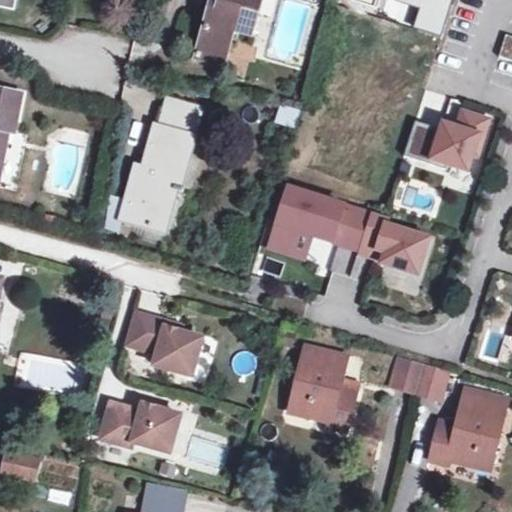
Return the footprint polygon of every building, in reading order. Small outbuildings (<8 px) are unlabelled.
[(0,0),(0,8),(19,12),(20,0),(0,0)] [(201,46),(230,54),(236,31),(253,36),(263,0),(223,0),(221,8),(213,5),(201,46)] [(402,0),(403,0),(427,8),(419,32),(442,39),(453,6),(434,0),(402,0)] [(511,61),(511,37),(507,36),(500,58),(511,61)] [(226,67),(230,54),(201,46),(198,59),(226,67)] [(0,176),(7,145),(4,145),(7,133),(15,135),(23,96),(0,91),(0,176)] [(129,201),(124,221),(164,233),(175,188),(181,190),(203,110),(169,101),(161,130),(158,129),(144,178),(136,176),(129,201)] [(282,110),(278,121),(296,126),(300,115),(282,110)] [(478,157),(490,121),(462,112),(457,129),(452,128),(451,133),(441,130),(416,122),(405,157),(447,171),(449,166),(468,172),(473,156),(478,157)] [(451,133),(452,128),(443,125),(441,130),(451,133)] [(372,216),(291,190),(272,249),(295,256),(302,233),(315,237),(361,252),(372,216)] [(120,234),(124,221),(129,201),(114,196),(109,231),(120,234)] [(46,215),(44,225),(56,228),(58,219),(46,215)] [(420,277),(431,240),(388,226),(389,222),(372,216),(360,255),(377,260),(379,252),(386,255),(383,265),(420,277)] [(315,237),(302,233),(295,256),(307,260),(315,237)] [(306,272),(302,286),(326,292),(330,277),(306,272)] [(167,331),(169,325),(137,317),(129,348),(158,356),(155,368),(193,379),(203,340),(180,334),(167,331)] [(182,328),(169,325),(167,331),(180,334),(182,328)] [(287,332),(284,346),(294,348),(298,333),(287,332)] [(349,433),(358,397),(341,393),(349,359),(307,348),(293,409),(333,418),(331,429),(349,433)] [(418,394),(426,365),(403,359),(394,387),(418,394)] [(426,365),(418,394),(441,401),(450,372),(426,365)] [(122,372),(126,383),(135,380),(132,369),(122,372)] [(493,467),(508,405),(465,395),(457,429),(440,426),(433,461),(450,465),(452,456),(493,467)] [(152,416),(143,414),(113,405),(103,443),(134,451),(135,446),(172,456),(183,417),(154,409),(152,416)] [(145,406),(143,414),(152,416),(154,409),(145,406)] [(10,454),(6,474),(36,481),(41,462),(10,454)] [(140,511),(183,511),(188,488),(146,481),(140,511)]
